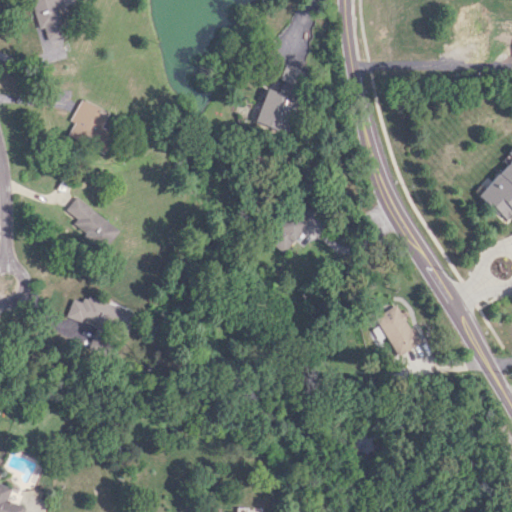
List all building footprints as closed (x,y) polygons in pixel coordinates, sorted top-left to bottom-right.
[(46,40),(64,35),(57,7),(61,6),(59,0),(30,0),(38,29),(43,27),(46,40)] [(485,21),(476,21),(476,10),(460,11),(461,59),(486,59),(485,21)] [(304,69),(283,64),(276,91),(263,87),(252,126),(286,135),(304,69)] [(66,136),(103,152),(112,132),(99,126),(106,110),(79,98),(69,121),(72,122),(66,136)] [(511,158),(477,193),(504,220),(511,211),(511,146),(507,152),(511,157),(511,158)] [(117,228),(73,196),(63,210),(74,218),(69,225),(102,249),(117,228)] [(300,232),(300,219),(283,218),(282,236),(295,236),(296,232),(300,232)] [(66,316),(96,325),(90,346),(97,348),(99,344),(103,345),(108,327),(129,333),(135,311),(84,296),(82,302),(71,299),(66,316)] [(417,344),(398,304),(375,315),(394,355),(417,344)] [(0,511),(21,511),(24,506),(6,499),(11,488),(0,483),(0,511)]
